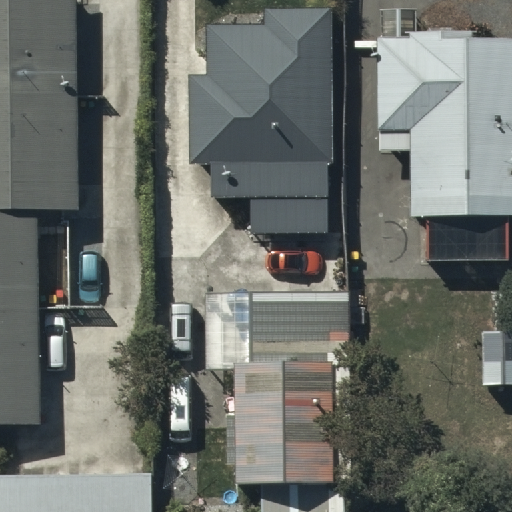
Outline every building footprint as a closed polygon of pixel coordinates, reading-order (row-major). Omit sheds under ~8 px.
[(72,0),(0,0),(0,430),(34,430),(28,219),(79,218),(72,0)] [(208,88),(179,87),(179,181),(203,181),(203,208),(328,209),(330,21),(267,21),(267,42),(209,42),(208,88)] [(511,50),(378,51),(378,161),(408,161),(409,228),(511,227),(511,50)] [(349,511),(353,297),(205,295),(204,379),(225,380),(223,497),(262,498),(262,511),(349,511)] [(511,388),(483,389),(483,461),(489,461),(489,492),(511,490),(511,388)] [(152,511),(152,477),(0,479),(0,511),(152,511)]
